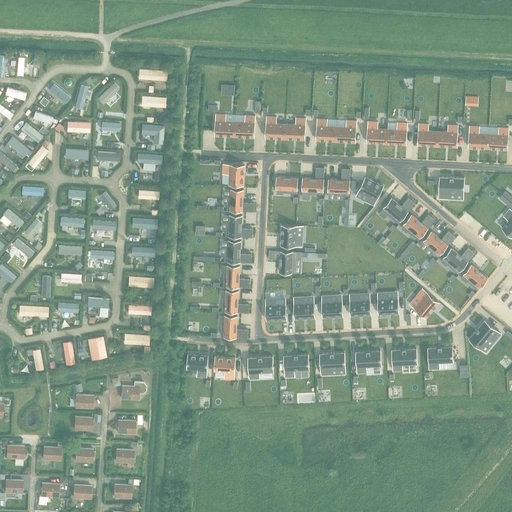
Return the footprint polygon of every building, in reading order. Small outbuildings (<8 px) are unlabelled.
[(139,72),(169,73),(170,63),(140,61),(139,72)] [(46,89),(44,96),(55,98),(56,91),(46,89)] [(34,111),(53,116),(55,110),(36,104),(34,111)] [(68,113),(68,124),(92,125),(92,114),(68,113)] [(226,114),(216,114),(215,135),(234,136),(235,121),(225,121),(226,114)] [(235,121),(234,136),(254,137),(255,116),(245,115),(245,122),(235,121)] [(266,138),(285,139),(286,124),(276,123),(276,117),(267,116),(266,138)] [(286,124),(285,139),(304,139),(305,118),(296,118),(295,124),(286,124)] [(316,140),(336,141),(336,126),(326,126),(327,119),(317,119),(316,140)] [(346,126),(336,126),(336,141),(355,142),(356,120),(347,120),(346,126)] [(368,121),(367,142),(386,143),(387,128),(377,128),(378,121),(368,121)] [(387,128),(386,143),(406,144),(407,123),(397,122),(397,129),(387,128)] [(58,123),(54,128),(58,132),(63,126),(58,123)] [(418,145),(437,146),(438,131),(428,130),(428,124),(419,123),(418,130),(418,145)] [(438,131),(437,146),(456,147),(457,132),(457,125),(448,125),(448,131),(438,131)] [(42,126),(38,131),(45,136),(48,131),(42,126)] [(468,147),(488,148),(488,133),(478,133),(479,126),(469,126),(468,147)] [(508,128),(499,127),(498,134),(488,133),(488,148),(507,149),(508,128)] [(44,139),(41,144),(45,147),(49,143),(44,139)] [(223,164),(222,183),(228,184),(243,185),(244,165),(223,164)] [(303,178),(302,190),(310,191),(309,193),(323,194),(323,191),(323,179),(324,168),(316,167),(316,179),(303,178)] [(329,179),(328,191),(336,192),(335,195),(349,195),(349,192),(349,180),(350,169),(342,169),(342,180),(329,179)] [(277,177),(276,189),(284,189),(283,192),(297,193),(297,190),(297,178),(277,177)] [(365,177),(359,190),(368,195),(365,201),(373,205),(376,199),(383,186),(365,177)] [(464,178),(440,177),(439,198),(449,198),(449,192),(463,193),(464,178)] [(24,179),(24,188),(45,189),(45,180),(24,179)] [(140,191),(161,192),(161,183),(140,182),(140,191)] [(243,190),(231,189),(231,197),(228,196),(227,210),(230,210),(242,210),(253,211),(254,203),(243,203),(243,190)] [(511,203),(502,194),(499,198),(511,207),(511,205),(511,203)] [(392,198),(384,207),(389,212),(387,214),(398,223),(399,221),(407,211),(414,203),(409,198),(401,206),(392,198)] [(508,220),(502,228),(511,236),(511,210),(509,209),(503,216),(508,220)] [(26,210),(22,214),(28,219),(31,215),(26,210)] [(25,228),(36,236),(48,219),(38,211),(25,228)] [(411,215),(404,224),(409,229),(407,231),(418,240),(419,237),(427,228),(434,219),(428,214),(421,223),(411,215)] [(226,222),(226,235),(229,235),(241,236),(252,237),(252,229),(241,228),(242,215),(230,215),(229,222),(226,222)] [(282,225),(281,245),(295,245),(302,246),(302,236),(296,236),(296,226),(282,225)] [(431,231),(424,241),(429,245),(427,248),(437,256),(439,254),(447,245),(454,236),(448,231),(441,240),(431,231)] [(383,236),(377,243),(380,245),(386,238),(383,236)] [(225,247),(225,261),(227,261),(240,261),(251,262),(251,254),(240,254),(241,241),(228,240),(228,247),(225,247)] [(413,240),(407,247),(410,249),(416,243),(413,240)] [(451,248),(443,257),(449,262),(447,264),(457,273),(459,271),(467,261),(474,253),(468,248),(461,256),(451,248)] [(269,251),(269,258),(280,259),(279,272),(292,272),(294,272),(296,252),(293,252),(281,251),(269,251)] [(6,252),(1,257),(6,261),(10,256),(6,252)] [(403,252),(397,259),(400,262),(406,255),(403,252)] [(239,266),(227,265),(227,273),(224,273),(223,286),(226,286),(238,286),(250,287),(250,279),(239,279),(239,266)] [(471,265),(463,274),(469,279),(467,281),(477,290),(479,287),(487,278),(471,265)] [(423,269),(417,276),(420,279),(426,272),(423,269)] [(421,300),(414,308),(426,317),(439,302),(427,293),(422,288),(416,296),(421,300)] [(238,304),(238,291),(226,290),(226,298),(223,297),(222,311),(225,311),(237,311),(248,312),(249,304),(238,304)] [(387,292),(378,293),(378,299),(379,314),(398,313),(398,298),(388,299),(387,292)] [(359,294),(350,294),(350,301),(351,315),(370,314),(370,300),(360,300),(359,294)] [(331,295),(322,296),(322,302),(323,317),(343,316),(342,301),(332,302),(331,295)] [(303,296),(294,297),(294,304),(295,318),(315,317),(314,303),(304,303),(303,296)] [(275,298),(265,299),(267,320),(286,319),(286,313),(292,313),(291,304),(285,304),(275,304),(275,298)] [(237,316),(225,316),(224,323),(221,323),(221,336),(247,337),(247,329),(236,329),(237,316)] [(484,320),(469,338),(480,348),(490,337),(494,341),(501,334),(484,320)] [(331,352),(345,352),(345,339),(330,340),(331,352)] [(39,364),(47,362),(42,342),(34,344),(39,364)] [(453,361),(452,346),(428,348),(429,369),(439,368),(439,362),(453,361)] [(392,350),(393,371),(402,370),(402,364),(417,363),(416,348),(392,350)] [(380,350),(356,351),(357,373),(366,372),(366,366),(381,365),(380,350)] [(344,352),(320,353),(321,375),(331,374),(331,368),(345,367),(344,352)] [(208,355),(188,354),(187,369),(197,370),(197,376),(206,377),(208,355)] [(308,354),(284,355),(285,377),(294,376),(294,370),(309,369),(308,354)] [(235,357),(215,356),(214,371),(215,371),(225,371),(224,378),(234,379),(235,357)] [(272,356),(248,357),(249,379),(259,378),(259,372),(273,371),(272,356)] [(467,364),(459,364),(460,376),(468,376),(467,364)] [(113,387),(120,385),(119,378),(111,379),(113,387)] [(138,399),(138,393),(143,393),(146,390),(146,385),(144,382),(134,381),(134,386),(122,386),(121,393),(126,393),(126,398),(138,399)] [(72,385),(73,392),(82,391),(81,383),(72,385)] [(93,395),(76,395),(76,402),(80,402),(80,407),(92,408),(93,395)] [(92,417),(75,417),(75,424),(79,424),(79,429),(91,430),(92,417)] [(122,428),(122,432),(134,433),(135,421),(118,420),(118,427),(122,428)] [(7,445),(6,457),(19,458),(19,453),(24,453),(24,446),(7,445)] [(48,454),(48,459),(60,460),(61,447),(44,447),(43,454),(48,454)] [(92,456),(93,449),(76,448),(75,460),(87,461),(88,456),(92,456)] [(116,449),(116,456),(121,457),(120,461),(133,462),(133,450),(116,449)] [(22,488),(23,480),(5,480),(5,492),(17,492),(18,488),(22,488)] [(46,496),(58,496),(59,484),(42,483),(41,490),(46,491),(46,496)] [(118,497),(131,497),(131,485),(114,484),(114,492),(119,492),(118,497)] [(74,485),(73,497),(85,498),(86,493),(90,493),(91,486),(74,485)]
